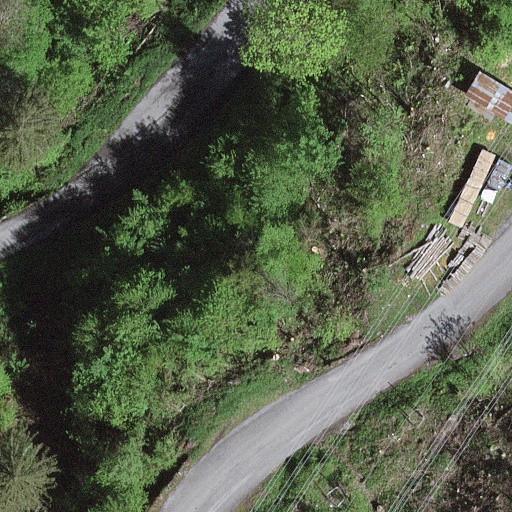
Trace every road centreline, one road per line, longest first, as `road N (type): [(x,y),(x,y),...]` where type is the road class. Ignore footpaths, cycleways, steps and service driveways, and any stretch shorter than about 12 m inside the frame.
road 1 (tertiary): [(511,242),(438,317),(334,391),(195,511)]
road 2 (tertiary): [(0,243),(71,203),(146,141),(258,0)]
